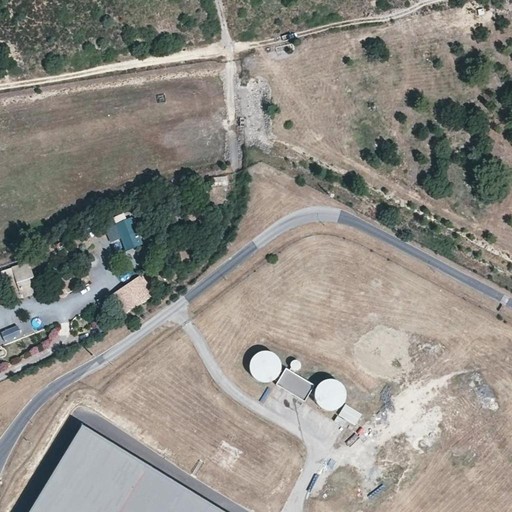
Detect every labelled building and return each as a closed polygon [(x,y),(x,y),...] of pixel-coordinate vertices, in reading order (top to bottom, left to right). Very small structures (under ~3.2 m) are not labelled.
[(131,213),(114,217),(116,224),(106,227),(109,240),(137,234),(131,213)] [(141,272),(111,293),(126,314),(156,293),(141,272)] [(105,294),(97,299),(103,310),(111,305),(105,294)] [(43,311),(30,317),(35,330),(49,324),(43,311)] [(0,327),(4,342),(20,337),(15,322),(0,326),(0,327)] [(254,374),(257,378),(262,380),(267,380),(272,379),(276,377),(280,373),(281,368),(281,362),(280,357),(277,353),(272,351),(267,349),(262,350),(257,352),(253,356),(251,360),(251,365),(252,370),(254,374)] [(290,367),(300,369),(301,360),(291,359),(290,367)] [(286,367),(277,383),(305,399),(314,384),(286,367)] [(319,404),(322,407),(327,409),(331,410),(337,409),(341,406),(344,402),(346,397),(346,392),(345,387),(341,383),(337,380),(332,379),(326,380),(322,382),(318,386),(316,390),(315,395),(316,400),(319,404)] [(324,415),(319,423),(325,426),(321,433),(330,439),(339,424),(324,415)] [(219,511),(77,427),(25,511),(219,511)] [(211,458),(231,470),(242,452),(222,439),(211,458)]
